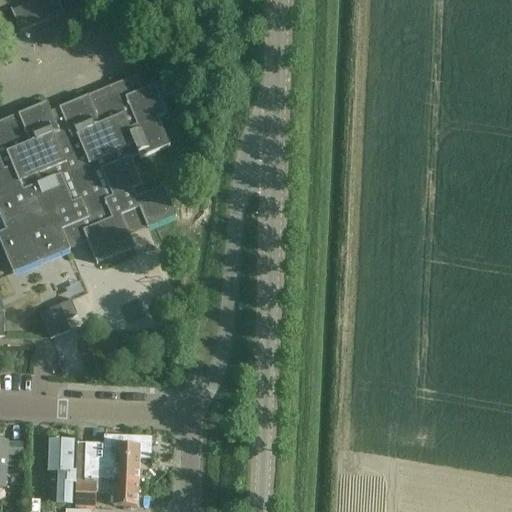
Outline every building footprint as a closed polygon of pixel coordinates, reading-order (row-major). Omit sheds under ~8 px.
[(65,16),(57,0),(44,0),(14,13),(13,11),(11,12),(21,34),(65,16)] [(142,91),(136,77),(109,88),(114,99),(92,108),(88,97),(50,113),(46,104),(17,116),(22,126),(0,135),(0,220),(5,232),(0,233),(0,244),(13,275),(70,251),(67,244),(84,237),(96,265),(134,249),(126,230),(144,223),(147,230),(176,218),(163,187),(145,195),(130,159),(138,156),(139,159),(169,147),(158,119),(167,115),(154,86),(142,91)] [(77,317),(71,302),(39,315),(50,340),(70,332),(66,322),(77,317)] [(86,445),(85,483),(138,484),(138,461),(150,461),(151,439),(104,437),(104,446),(86,445)] [(0,444),(0,487),(5,488),(6,468),(22,469),(23,445),(0,444)] [(71,484),(75,485),(76,474),(72,473),(73,445),(49,444),(48,475),(58,476),(57,505),(70,506),(71,484)] [(137,509),(138,484),(85,483),(76,482),(75,508),(95,509),(96,495),(114,496),(113,508),(137,509)]
